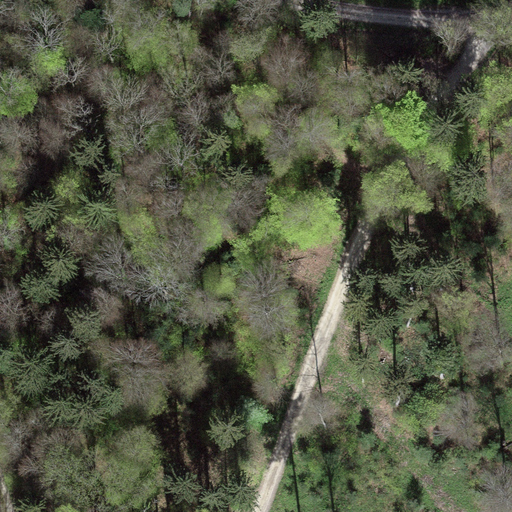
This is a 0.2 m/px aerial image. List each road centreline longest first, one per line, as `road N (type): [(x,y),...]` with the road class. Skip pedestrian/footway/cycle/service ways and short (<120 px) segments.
road 1 (track): [(511,24),(477,52),(425,139),(356,276),(261,511)]
road 2 (unclassified): [(506,23),(321,0)]
